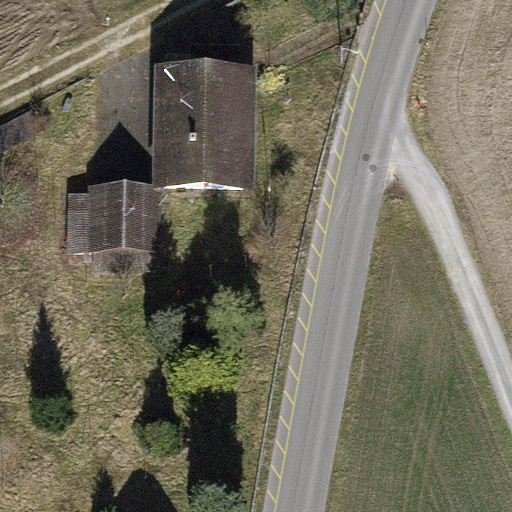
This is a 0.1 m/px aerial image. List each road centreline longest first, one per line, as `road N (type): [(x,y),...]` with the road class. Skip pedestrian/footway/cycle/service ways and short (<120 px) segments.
road 1 (secondary): [(296,511),(373,140)]
road 2 (residential): [(373,140),(399,148),(429,190),(511,399)]
road 3 (track): [(193,0),(0,96)]
road 4 (secondary): [(373,140),(413,0)]
